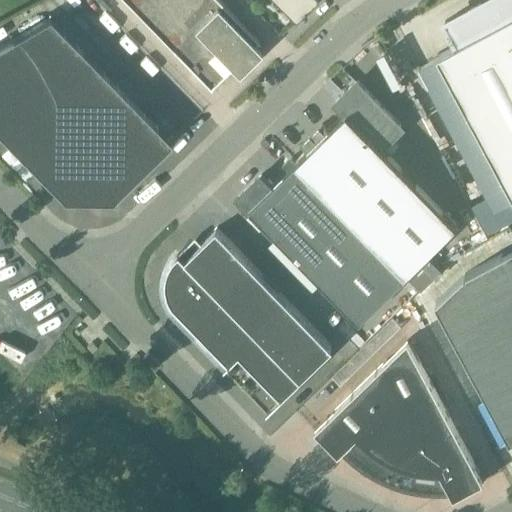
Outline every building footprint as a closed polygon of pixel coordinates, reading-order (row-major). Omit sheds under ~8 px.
[(58,0),(155,100),(158,97),(174,113),(191,97),(173,78),(166,85),(144,63),(124,42),(131,36),(96,0),(58,0)] [(238,74),(245,68),(261,52),(254,45),(258,41),(259,42),(260,41),(219,0),(124,0),(211,89),(212,88),(211,87),(231,67),(238,74)] [(275,0),(295,20),(314,0),(275,0)] [(458,45),(438,56),(511,194),(511,0),(485,0),(445,21),(458,45)] [(112,199),(112,198),(171,141),(49,15),(0,44),(0,133),(63,198),(112,199)] [(346,112),(295,162),(270,187),(260,176),(239,197),(276,236),(277,235),(360,321),(457,225),(381,147),(402,126),(357,81),(336,102),(346,112)] [(268,410),(301,378),(333,347),(217,228),(184,260),(179,254),(175,258),(172,261),(171,264),(170,267),(168,271),(167,275),(167,277),(166,280),(166,283),(167,287),(167,290),(168,293),(169,296),(171,300),(173,303),(174,305),(229,362),(225,365),(268,410)] [(511,439),(511,249),(466,274),(436,302),(510,441),(511,439)] [(407,340),(388,359),(315,430),(339,454),(345,448),(351,455),(359,461),(366,467),(375,472),(383,476),(392,480),(402,483),(411,486),(421,488),(430,489),(440,489),(449,489),(454,498),(484,481),(408,339),(407,340)]
